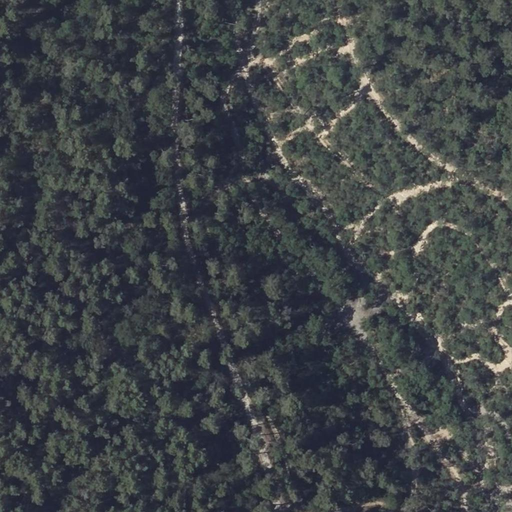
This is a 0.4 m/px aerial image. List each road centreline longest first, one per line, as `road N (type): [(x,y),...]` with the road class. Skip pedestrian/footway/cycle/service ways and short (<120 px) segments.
road 1 (track): [(463,511),(452,471),(420,424),(328,290),(249,198),(217,96),(254,35),(254,0)]
road 2 (track): [(175,0),(186,252),(251,418),(272,511)]
road 3 (track): [(341,17),(269,62),(320,135),(381,192),(473,234),(511,296)]
road 4 (track): [(244,179),(201,199),(200,213),(296,511)]
road 5 (track): [(335,0),(353,56),(388,118),(447,166),(511,202)]
road 6 (track): [(503,511),(455,444),(420,424)]
